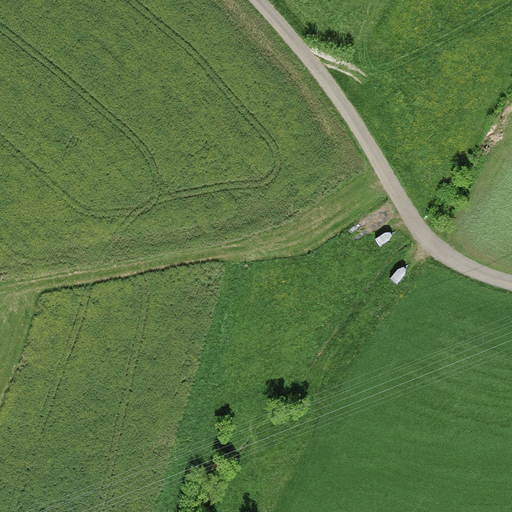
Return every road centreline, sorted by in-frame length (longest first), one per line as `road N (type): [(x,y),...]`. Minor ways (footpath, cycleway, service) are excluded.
road 1 (unclassified): [(256,0),(320,75),(429,241),(476,272),(511,283)]
road 2 (track): [(429,241),(305,416),(254,469)]
